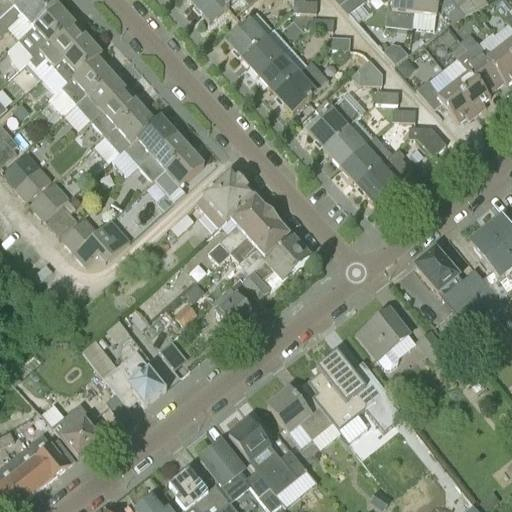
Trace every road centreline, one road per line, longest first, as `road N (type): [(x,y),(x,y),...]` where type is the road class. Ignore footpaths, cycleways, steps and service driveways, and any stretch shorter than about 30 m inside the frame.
road 1 (residential): [(62,511),(362,277)]
road 2 (residential): [(362,277),(111,0)]
road 3 (residential): [(362,277),(511,161)]
